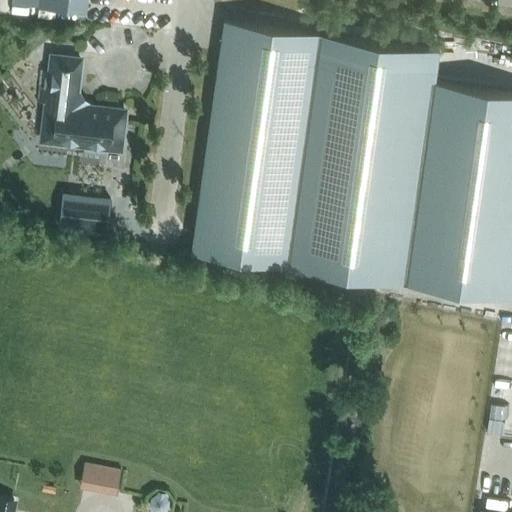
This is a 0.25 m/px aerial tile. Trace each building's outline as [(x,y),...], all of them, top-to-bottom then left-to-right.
[(86,9),(87,0),(38,0),(38,4),(86,9)] [(511,89),(435,79),(439,46),(225,16),(191,249),(511,293),(511,89)] [(36,99),(47,101),(44,127),(53,138),(84,142),(83,152),(107,155),(108,145),(120,146),(125,109),(86,104),(76,92),(80,57),(53,54),(51,69),(41,67),(37,98),(36,99)] [(63,190),(59,224),(106,229),(110,195),(63,190)] [(82,456),(76,483),(114,491),(120,465),(82,456)] [(158,492),(151,495),(151,503),(156,509),(162,510),(168,506),(170,499),(166,492),(158,492)] [(0,511),(14,511),(17,496),(0,493),(0,511)]
